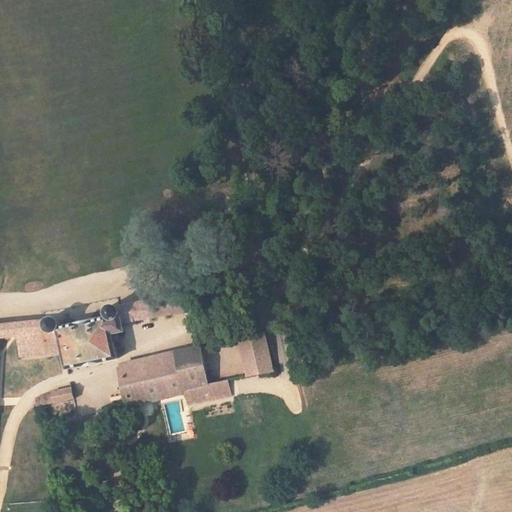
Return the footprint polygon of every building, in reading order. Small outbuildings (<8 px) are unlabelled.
[(122,349),(120,336),(126,335),(125,326),(198,315),(195,295),(122,306),(116,306),(115,306),(113,307),(112,309),(111,310),(110,312),(110,318),(65,326),(64,321),(62,320),(60,319),(56,319),(49,320),(0,326),(0,340),(21,338),(21,340),(45,339),(49,358),(66,356),(69,371),(120,361),(117,350),(122,349)] [(274,378),(265,336),(240,342),(248,383),(274,378)] [(49,358),(45,339),(21,340),(24,359),(49,358)] [(210,390),(204,350),(118,370),(127,411),(185,398),(186,403),(211,397),(210,390)] [(76,402),(73,390),(54,393),(39,401),(40,408),(76,402)]
